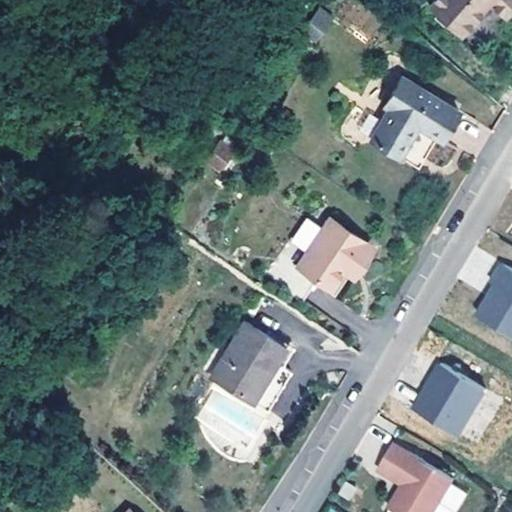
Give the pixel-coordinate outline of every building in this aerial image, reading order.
[(492,0),(503,10),(511,0),(430,0),(430,1),(461,27),(485,0),(492,0)] [(321,7),(303,27),(318,39),(335,19),(321,7)] [(395,102),(375,134),(401,151),(422,120),(441,133),(447,136),(464,109),(407,71),(390,97),(395,102)] [(222,172),(238,149),(222,138),(206,161),(222,172)] [(353,257),(360,262),(373,241),(334,215),(303,261),(335,283),(353,257)] [(367,266),(380,246),(373,241),(360,262),(367,266)] [(343,288),(360,262),(353,257),(335,283),(343,288)] [(477,313),(511,334),(511,267),(502,261),(490,280),(495,283),(498,285),(491,297),(487,295),(477,313)] [(495,283),(487,295),(491,297),(498,285),(495,283)] [(246,308),(212,360),(267,397),(289,361),(281,356),(274,351),(285,334),(246,308)] [(293,339),(285,334),(274,351),(281,356),(293,339)] [(411,407),(456,434),(484,389),(438,362),(427,379),(433,383),(425,395),(420,392),(411,407)] [(420,392),(425,395),(433,383),(427,379),(420,392)] [(430,511),(452,477),(391,440),(376,466),(401,481),(386,505),(398,511),(430,511)]
